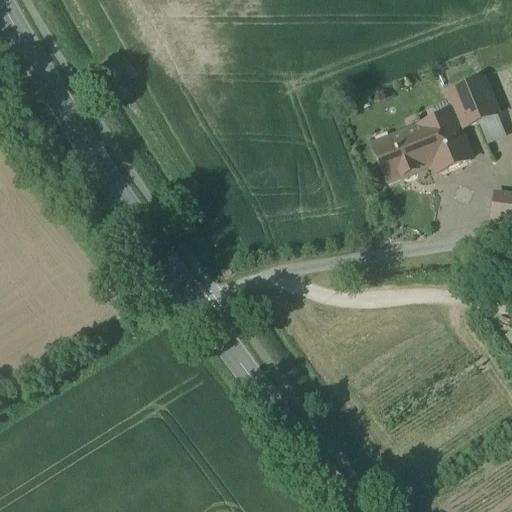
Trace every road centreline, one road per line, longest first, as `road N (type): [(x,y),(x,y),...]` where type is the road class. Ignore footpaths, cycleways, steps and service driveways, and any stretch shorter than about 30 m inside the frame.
road 1 (secondary): [(0,3),(94,159),(348,511)]
road 2 (track): [(273,276),(328,298),(462,300),(511,318)]
